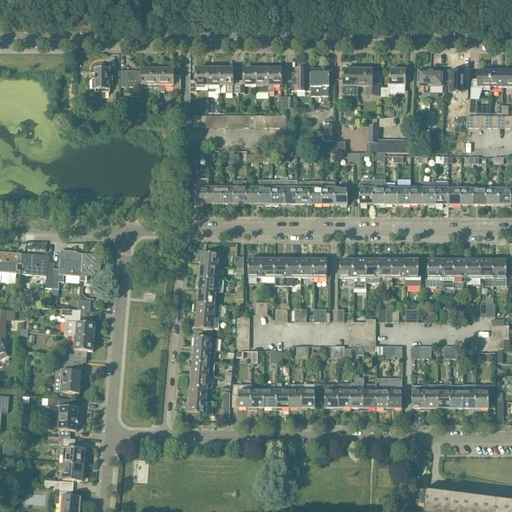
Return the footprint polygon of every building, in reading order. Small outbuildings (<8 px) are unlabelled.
[(158,87),(158,70),(142,70),(142,73),(142,89),(158,89),(158,87)] [(181,91),(181,77),(174,77),(174,70),(158,70),(158,87),(165,87),(165,89),(174,89),(174,91),(181,91)] [(197,87),(209,87),(209,70),(196,70),(196,82),(190,82),(190,94),(197,94),(197,87)] [(220,70),(216,70),(209,70),(209,87),(209,94),(215,94),(215,87),(220,87),(220,70)] [(226,95),(238,95),(238,82),(233,82),(233,70),(220,70),(220,87),(226,87),(226,95)] [(244,86),(256,86),(256,70),(244,70),(244,82),(240,82),(238,82),(238,95),(240,95),(244,95),(244,86)] [(269,92),(269,86),(270,71),(256,70),(256,86),(256,94),(269,94),(269,92)] [(282,70),(270,71),(269,86),(269,92),(274,92),(274,86),(282,86),(282,70)] [(311,91),(311,74),(306,74),(306,70),(296,70),(296,76),(292,76),(292,92),(306,92),(306,91),(311,91)] [(311,71),(311,74),(311,91),(311,98),(329,98),(330,70),(311,71)] [(92,81),(92,91),(102,91),(102,94),(110,94),(110,86),(112,86),(112,76),(110,76),(110,71),(96,71),(96,81),(92,81)] [(357,88),(357,71),(343,71),(342,88),(357,88)] [(358,71),(357,71),(357,88),(358,88),(366,88),(365,97),(378,97),(378,84),(373,84),(373,71),(358,71)] [(381,90),(381,98),(389,98),(389,95),(405,96),(406,72),(390,71),(389,86),(388,86),(388,90),(381,90)] [(120,89),(142,89),(142,73),(120,72),(120,89)] [(431,99),(431,72),(418,72),(418,88),(424,88),(424,94),(422,94),(422,99),(431,99)] [(443,72),(431,72),(431,99),(438,99),(438,94),(443,94),(443,72)] [(464,73),(450,72),(449,94),(456,95),(455,100),(467,101),(468,92),(463,91),(464,73)] [(483,89),(490,89),(489,72),(478,72),(478,81),(473,81),(473,89),(471,89),(471,100),(477,100),(479,100),(483,89)] [(503,89),(503,72),(489,72),(490,89),(491,89),(503,89)] [(511,89),(511,72),(503,72),(503,89),(504,89),(511,89)] [(221,110),(212,110),(212,106),(209,106),(209,115),(221,115),(221,110)] [(379,126),(379,128),(396,126),(395,119),(380,121),(379,126)] [(323,127),(323,144),(320,144),(320,154),(334,154),(334,144),(335,127),(333,127),(333,120),(325,120),(325,127),(323,127)] [(373,155),(378,155),(379,155),(379,141),(379,128),(367,127),(367,140),(366,155),(373,155)] [(346,144),(334,144),(334,154),(346,154),(346,144)] [(279,206),(284,206),(285,179),(281,179),(281,182),(272,182),(272,208),(279,208),(279,206)] [(297,206),(297,184),(297,182),(289,182),(289,179),(285,179),(284,206),(297,206)] [(209,206),(209,189),(209,181),(196,181),(196,189),(196,206),(197,206),(197,207),(203,207),(203,206),(209,206)] [(259,189),(259,206),(265,206),(265,208),(272,208),(272,182),(259,182),(259,189)] [(367,208),(367,206),(372,207),(373,190),(373,182),(367,182),(367,184),(359,184),(359,206),(360,206),(360,208),(367,208)] [(234,206),(246,206),(246,189),(246,183),(234,183),(234,186),(234,206)] [(297,206),(310,206),(310,184),(297,184),(297,206)] [(322,206),(322,184),(310,184),(310,206),(316,206),(322,206)] [(335,184),(322,184),(322,206),(335,206),(335,190),(335,184)] [(436,208),(436,207),(436,190),(436,184),(423,184),(423,190),(423,207),(429,207),(429,208),(436,208)] [(436,184),(436,190),(436,207),(436,208),(443,208),(443,207),(448,207),(448,190),(448,184),(436,184)] [(221,206),(234,206),(234,186),(221,186),(221,189),(221,206)] [(209,206),(216,206),(221,206),(221,189),(209,189),(209,206)] [(246,206),(247,206),(259,206),(259,189),(246,189),(246,206)] [(335,190),(335,206),(340,206),(340,208),(346,208),(346,206),(347,206),(347,190),(335,190)] [(385,190),(373,190),(372,207),(385,207),(385,190)] [(398,190),(385,190),(385,207),(398,207),(398,190)] [(410,190),(398,190),(398,207),(410,207),(410,190)] [(423,190),(410,190),(410,207),(423,207),(423,190)] [(461,190),(448,190),(448,207),(461,207),(461,190)] [(473,190),(461,190),(461,207),(473,207),(473,190)] [(486,190),(473,190),(473,207),(486,207),(486,190)] [(499,190),(486,190),(486,207),(499,207),(499,190)] [(511,190),(499,190),(499,207),(504,207),(504,209),(511,209),(511,207),(511,190)] [(61,252),(59,271),(53,271),(53,278),(52,290),(58,291),(60,276),(66,277),(67,271),(74,272),(74,273),(80,274),(82,255),(76,255),(76,253),(61,252)] [(0,274),(17,275),(18,255),(0,253),(0,274)] [(200,267),(216,268),(218,269),(219,255),(201,254),(201,255),(199,255),(198,263),(200,263),(200,267)] [(23,276),(47,278),(47,270),(48,257),(24,255),(23,276)] [(101,257),(82,255),(80,274),(80,282),(87,283),(87,285),(97,286),(97,283),(101,283),(102,273),(99,272),(101,257)] [(262,279),(262,261),(249,261),(249,279),(262,279)] [(275,261),(262,261),(262,279),(275,279),(275,261)] [(288,279),(288,261),(275,261),(275,279),(275,287),(288,287),(288,279)] [(301,279),(301,261),(288,261),(288,279),(288,287),(293,287),(293,279),(301,279)] [(301,261),(301,279),(314,279),(314,261),(301,261)] [(327,261),(314,261),(314,279),(327,279),(327,261)] [(354,280),(354,262),(341,262),(341,280),(354,280)] [(367,280),(367,262),(354,262),(354,280),(354,289),(367,289),(367,280)] [(367,262),(367,280),(380,280),(380,262),(367,262)] [(393,285),(393,280),(393,262),(380,262),(380,280),(380,285),(393,285)] [(393,262),(393,280),(406,280),(407,262),(393,262)] [(420,278),(420,262),(407,262),(406,280),(406,286),(421,286),(421,278),(420,278)] [(442,286),(442,262),(429,262),(429,278),(426,278),(426,286),(442,286)] [(455,289),(455,262),(442,262),(442,286),(442,291),(445,291),(447,289),(455,289)] [(468,280),(468,262),(455,262),(455,289),(455,290),(463,290),(463,283),(468,283),(468,280)] [(481,280),(481,262),(468,262),(468,280),(481,280)] [(494,284),(494,262),(481,262),(481,280),(486,280),(486,287),(494,287),(494,284)] [(494,262),(494,284),(507,284),(507,280),(507,262),(494,262)] [(217,281),(218,269),(216,268),(200,267),(200,270),(198,270),(197,279),(199,279),(216,281),(217,281)] [(198,292),(216,293),(216,294),(222,294),(223,282),(217,281),(216,281),(199,279),(197,279),(196,288),(198,288),(198,292)] [(79,305),(78,312),(90,313),(90,306),(91,303),(87,303),(87,300),(87,299),(86,299),(85,298),(84,297),(84,296),(83,296),(83,295),(83,294),(83,293),(83,292),(83,289),(80,289),(79,302),(79,305)] [(198,292),(197,305),(215,306),(216,294),(198,292)] [(219,319),(220,307),(215,306),(197,305),(195,305),(194,314),(196,314),(196,317),(214,319),(219,319)] [(95,325),(101,320),(101,314),(90,313),(78,312),(74,311),(74,318),(67,317),(65,337),(74,338),(94,339),(95,325)] [(0,359),(6,357),(1,343),(4,343),(6,321),(7,321),(8,321),(14,322),(15,314),(8,313),(0,312),(0,359)] [(219,319),(214,319),(196,317),(196,320),(193,320),(193,329),(195,329),(195,330),(213,332),(213,331),(218,332),(219,319)] [(93,353),(94,339),(74,338),(73,344),(76,344),(74,358),(87,359),(87,353),(93,353)] [(194,338),(193,351),(215,353),(218,353),(219,340),(194,338)] [(396,348),(390,348),(390,361),(396,361),(396,359),(402,359),(402,349),(396,348)] [(420,361),(426,361),(426,349),(412,349),(412,361),(420,361)] [(214,365),(215,353),(193,351),(192,363),(214,365)] [(493,364),(495,358),(488,355),(486,361),(493,364)] [(56,374),(56,379),(60,379),(63,380),(62,394),(80,396),(81,373),(71,372),(72,363),(70,363),(57,362),(56,374)] [(191,376),(209,378),(209,377),(213,378),(214,365),(192,363),(191,376)] [(209,377),(209,378),(191,376),(190,389),(208,390),(213,391),(214,378),(213,378),(209,377)] [(351,411),(364,411),(364,393),(364,385),(364,379),(355,379),(354,384),(351,384),(351,386),(351,393),(351,411)] [(377,386),(377,393),(377,411),(390,411),(389,380),(377,380),(377,386)] [(390,411),(402,411),(403,393),(402,380),(389,380),(390,411)] [(438,386),(438,393),(438,411),(451,411),(451,393),(451,387),(451,384),(445,384),(445,386),(438,386)] [(277,409),(290,410),(290,392),(282,392),(282,386),(277,385),(277,392),(277,409)] [(364,411),(377,411),(377,393),(377,386),(364,385),(364,393),(364,411)] [(290,410),(303,410),(303,388),(303,386),(290,386),(290,388),(290,392),(290,410)] [(315,399),(320,399),(320,388),(320,386),(303,386),(303,388),(303,410),(315,410),(315,399)] [(325,410),(339,411),(339,386),(320,386),(320,388),(320,399),(325,399),(325,410)] [(351,386),(339,386),(339,411),(351,411),(351,393),(351,386)] [(425,411),(438,411),(438,393),(438,386),(425,386),(425,387),(425,393),(425,411)] [(464,387),(464,393),(464,411),(477,411),(477,393),(472,393),(472,386),(464,386),(464,387)] [(238,409),(252,409),(252,392),(251,392),(252,387),(233,387),(232,392),(233,396),(232,409),(238,409)] [(425,387),(412,387),(412,411),(425,411),(425,393),(425,387)] [(451,393),(451,411),(464,411),(464,393),(464,387),(451,387),(451,393)] [(477,388),(477,393),(477,411),(490,411),(490,410),(496,410),(496,388),(477,388)] [(208,390),(190,389),(189,401),(207,403),(208,390)] [(264,392),(252,392),(252,409),(264,409),(264,392)] [(264,409),(277,409),(277,392),(264,392),(264,409)] [(0,434),(1,435),(2,413),(9,414),(10,398),(0,396),(0,434)] [(48,400),(48,407),(60,408),(58,432),(60,432),(59,438),(64,439),(70,439),(70,433),(77,433),(79,409),(68,408),(68,401),(65,401),(48,400)] [(188,412),(188,414),(212,416),(213,403),(207,403),(189,401),(189,404),(186,404),(185,412),(188,412)] [(48,438),(48,445),(64,446),(64,439),(59,438),(48,438)] [(64,465),(84,467),(85,450),(65,449),(61,449),(61,456),(64,456),(64,465)] [(64,465),(60,464),(60,472),(63,472),(63,481),(83,483),(83,482),(84,467),(64,465)] [(45,490),(55,491),(60,491),(61,484),(45,482),(45,490)] [(55,496),(54,505),(61,506),(60,511),(80,511),(81,498),(60,497),(60,491),(55,491),(55,496)] [(420,492),(418,507),(424,508),(423,511),(511,511),(511,503),(427,493),(427,492),(426,492),(426,493),(420,492)]
